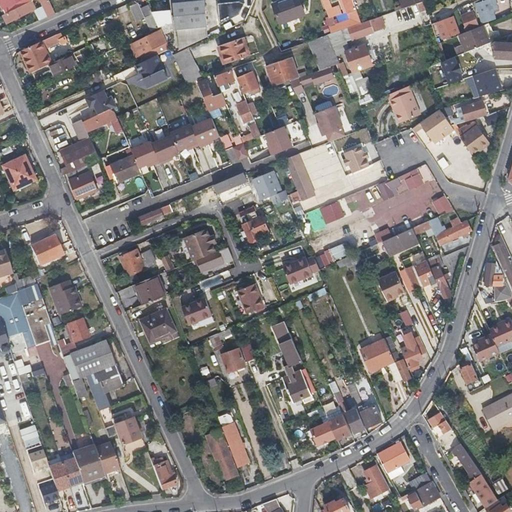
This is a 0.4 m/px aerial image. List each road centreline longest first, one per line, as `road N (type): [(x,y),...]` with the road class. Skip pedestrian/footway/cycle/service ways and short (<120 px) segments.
road 1 (residential): [(77,229),(201,500)]
road 2 (residential): [(409,416),(447,355),(492,206)]
road 3 (residential): [(236,167),(77,229)]
road 4 (residential): [(0,55),(64,200)]
road 5 (residential): [(301,480),(409,416)]
